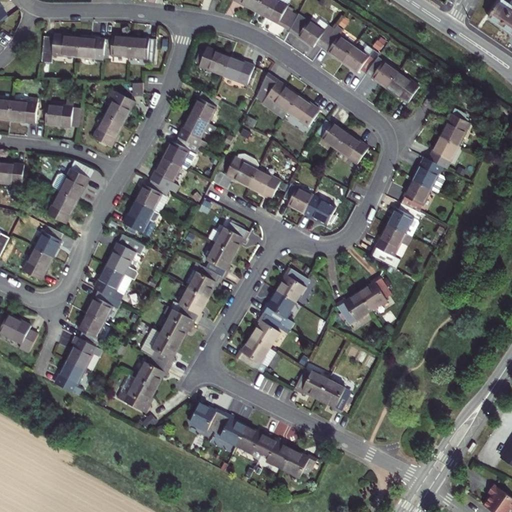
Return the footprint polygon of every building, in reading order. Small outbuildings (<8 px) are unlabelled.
[(230,0),(230,2),(253,10),(256,0),(230,0)] [(302,6),(284,0),(256,0),(253,10),(292,24),(302,6)] [(495,1),(482,20),(495,29),(511,4),(511,0),(509,0),(505,7),(495,1)] [(511,4),(495,29),(508,37),(511,32),(511,4)] [(329,35),(307,20),(295,35),(310,47),(313,43),(320,47),(329,35)] [(333,38),(329,35),(320,47),(340,62),(352,44),(337,33),(333,38)] [(109,39),(105,39),(103,56),(128,57),(130,36),(110,35),(109,39)] [(79,37),(53,36),(52,40),(43,39),(42,65),(51,66),(51,56),(77,58),(79,37)] [(154,37),(130,36),(128,57),(153,58),(154,37)] [(105,39),(79,37),(77,58),(96,59),(97,56),(103,56),(105,39)] [(374,60),(352,44),(340,62),(356,73),(359,68),(366,72),(374,60)] [(229,54),(206,45),(198,64),(221,74),(229,54)] [(254,65),(229,54),(221,74),(246,84),(254,65)] [(379,63),(374,60),(366,72),(385,86),(397,69),(383,58),(379,63)] [(418,84),(397,69),(385,86),(406,101),(418,84)] [(260,105),(266,96),(287,111),(300,94),(277,79),(268,72),(253,100),(260,105)] [(137,96),(119,88),(107,110),(126,119),(137,96)] [(213,95),(202,90),(192,111),(210,120),(218,105),(213,102),(216,97),(213,95)] [(320,107),(300,94),(287,111),(307,125),(320,107)] [(12,96),(0,95),(0,116),(11,117),(12,96)] [(38,98),(12,96),(11,117),(37,119),(38,98)] [(63,101),(47,100),(45,120),(70,121),(72,102),(63,101)] [(82,102),(72,102),(70,121),(80,123),(82,102)] [(115,141),(126,119),(107,110),(96,132),(115,141)] [(202,136),(210,120),(192,111),(182,133),(194,139),(199,142),(202,136)] [(471,122),(451,112),(439,135),(459,145),(471,122)] [(348,130),(333,119),(330,122),(325,118),(317,129),(322,133),(319,137),(335,148),(348,130)] [(370,145),(348,130),(335,148),(357,163),(370,145)] [(182,163),(194,139),(182,133),(179,140),(172,137),(164,154),(182,163)] [(451,159),(459,145),(439,135),(429,157),(444,165),(448,158),(451,159)] [(174,179),(182,163),(164,154),(153,176),(168,183),(171,176),(174,179)] [(440,173),(444,165),(429,157),(425,156),(414,178),(432,188),(440,173)] [(256,170),(233,158),(224,175),(247,188),(256,170)] [(23,163),(0,160),(0,182),(21,185),(23,163)] [(78,161),(74,169),(63,190),(81,199),(91,178),(81,172),(85,165),(78,161)] [(85,165),(81,172),(91,178),(95,170),(85,165)] [(278,182),(256,170),(247,188),(269,200),(278,182)] [(440,173),(432,188),(438,192),(446,178),(445,175),(440,173)] [(157,206),(168,183),(153,176),(150,182),(145,181),(138,196),(157,206)] [(423,206),(432,188),(414,178),(402,202),(415,208),(417,203),(423,206)] [(312,195),(290,183),(283,197),(289,201),(287,205),(302,213),(312,195)] [(70,222),(81,199),(63,190),(52,213),(70,222)] [(335,207),(312,195),(302,213),(326,226),(335,207)] [(145,229),(157,206),(138,196),(127,220),(145,229)] [(412,214),(415,208),(402,202),(399,208),(394,206),(386,223),(406,233),(413,236),(420,220),(419,217),(412,214)] [(224,226),(216,242),(235,252),(243,239),(245,240),(250,230),(231,221),(228,227),(224,226)] [(64,229),(51,223),(48,231),(44,229),(36,246),(55,255),(63,238),(61,237),(64,229)] [(413,236),(406,233),(386,223),(370,255),(394,267),(399,257),(395,256),(402,242),(409,245),(413,236)] [(122,229),(106,260),(125,269),(135,250),(139,251),(144,240),(122,229)] [(0,230),(0,251),(8,235),(0,230)] [(210,260),(207,267),(223,275),(226,277),(229,270),(227,268),(235,252),(216,242),(207,259),(210,260)] [(44,277),(55,255),(36,246),(25,267),(44,277)] [(101,281),(99,285),(114,292),(125,269),(106,260),(97,279),(101,281)] [(197,273),(189,287),(208,297),(215,284),(218,285),(223,275),(207,267),(204,265),(199,274),(197,273)] [(287,276),(280,289),(298,301),(307,285),(305,283),(308,278),(290,267),(285,274),(287,276)] [(395,293),(383,274),(373,280),(374,282),(361,290),(374,310),(390,300),(388,297),(395,293)] [(99,285),(87,308),(106,317),(114,301),(110,300),(114,292),(99,285)] [(182,306),(180,311),(197,320),(199,321),(204,314),(201,313),(208,297),(189,287),(180,304),(182,306)] [(268,304),(265,312),(284,324),(293,329),(297,321),(288,316),(298,301),(280,289),(271,306),(268,304)] [(359,320),(374,310),(361,290),(348,300),(346,297),(338,302),(351,321),(357,318),(359,320)] [(85,327),(82,333),(95,338),(106,317),(87,308),(78,324),(85,327)] [(171,317),(163,332),(182,343),(189,330),(191,331),(197,320),(180,311),(177,310),(173,318),(171,317)] [(31,325),(7,312),(0,325),(0,331),(20,343),(18,347),(27,352),(37,333),(29,328),(31,325)] [(261,322),(254,334),(274,347),(282,332),(280,331),(284,324),(265,312),(260,321),(261,322)] [(78,339),(70,356),(88,365),(96,348),(102,351),(106,344),(95,338),(82,333),(72,328),(69,335),(78,339)] [(156,351),(153,356),(173,367),(177,359),(175,358),(182,343),(163,332),(153,349),(156,351)] [(244,348),(239,356),(258,368),(262,371),(269,375),(271,370),(263,365),(274,347),(254,334),(245,349),(244,348)] [(70,356),(58,379),(76,388),(81,391),(84,387),(78,384),(88,365),(70,356)] [(146,363),(138,377),(158,388),(165,376),(167,378),(173,367),(153,356),(149,365),(146,363)] [(331,377),(315,369),(313,371),(307,367),(297,389),(306,392),(308,390),(322,397),(331,377)] [(120,399),(129,404),(148,413),(153,404),(151,403),(158,388),(138,377),(129,395),(123,393),(120,399)] [(349,385),(331,377),(322,397),(337,404),(336,407),(346,411),(355,391),(347,388),(349,385)] [(217,410),(203,403),(193,423),(208,432),(210,429),(215,431),(227,411),(219,407),(217,410)] [(237,416),(227,411),(215,431),(223,436),(223,439),(236,446),(247,425),(236,419),(237,416)] [(263,433),(247,425),(236,446),(255,455),(256,452),(262,455),(273,435),(264,431),(263,433)] [(283,440),(273,435),(262,455),(269,460),(268,462),(283,470),(294,449),(282,442),(283,440)] [(310,458),(294,449),(283,470),(302,480),(303,476),(310,480),(321,459),(311,454),(310,458)] [(493,501),(488,507),(494,511),(511,511),(511,496),(495,484),(490,492),(492,494),(489,498),(493,501)]
